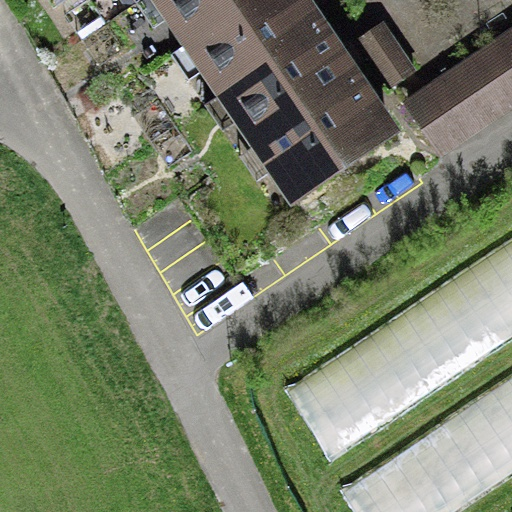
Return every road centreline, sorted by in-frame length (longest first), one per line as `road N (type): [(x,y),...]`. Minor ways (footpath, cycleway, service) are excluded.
road 1 (residential): [(511,147),(167,368)]
road 2 (residential): [(167,368),(23,82)]
road 3 (residential): [(239,511),(167,368)]
